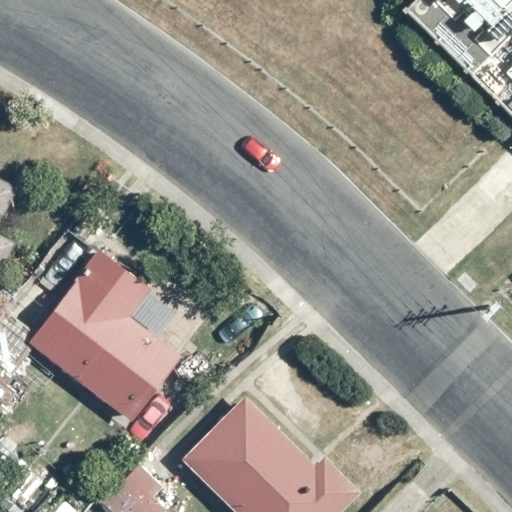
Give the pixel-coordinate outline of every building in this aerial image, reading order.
[(0,268),(13,242),(0,235),(0,220),(17,185),(0,176),(0,268)] [(99,247),(26,342),(131,422),(182,356),(129,316),(151,287),(99,247)] [(0,419),(27,377),(0,359),(0,419)] [(245,396),(182,459),(234,511),(342,511),(362,493),(325,456),(315,466),(245,396)] [(74,511),(15,451),(0,466),(0,486),(5,492),(0,496),(0,511),(74,511)] [(110,511),(167,511),(168,511),(152,496),(161,487),(139,466),(103,505),(110,511)]
